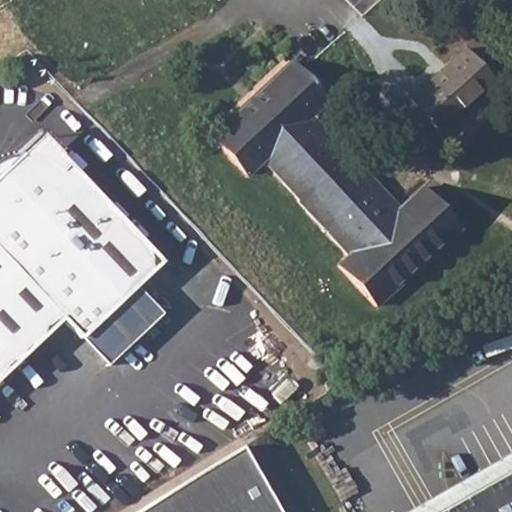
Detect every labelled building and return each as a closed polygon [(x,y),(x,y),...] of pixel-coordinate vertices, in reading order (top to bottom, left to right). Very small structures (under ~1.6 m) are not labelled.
[(438,74),(410,99),(433,124),(444,115),(451,122),(496,82),(466,49),(446,66),(449,69),(441,76),(438,74)] [(294,64),(286,71),(212,137),(246,175),(262,161),(298,199),(297,202),(348,256),(337,267),(374,307),(444,244),(407,203),(399,210),(350,157),(348,158),(312,117),(321,110),(330,102),(299,69),(294,64)] [(446,66),(438,74),(441,76),(449,69),(446,66)] [(444,115),(433,124),(440,132),(451,122),(444,115)] [(57,172),(64,166),(38,140),(21,156),(23,156),(30,157),(34,158),(37,158),(40,160),(46,163),(52,167),(57,172)] [(0,377),(62,318),(79,336),(156,264),(64,166),(57,172),(52,167),(46,163),(40,160),(37,158),(34,158),(30,157),(23,156),(21,156),(16,156),(9,157),(3,160),(0,161),(0,377)] [(423,189),(407,203),(444,244),(460,230),(423,189)] [(275,511),(240,450),(180,486),(138,511),(275,511)] [(511,511),(511,473),(464,502),(447,511),(511,511)]
